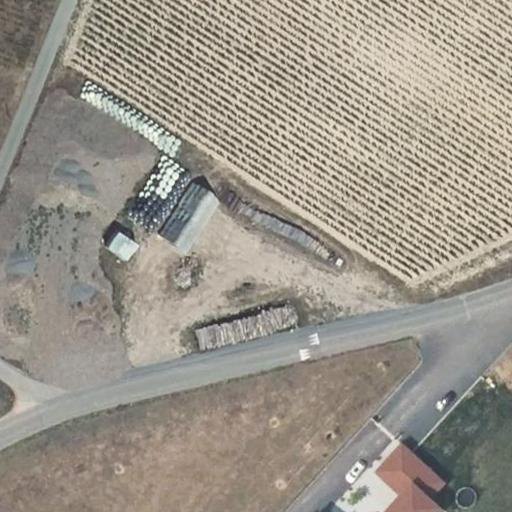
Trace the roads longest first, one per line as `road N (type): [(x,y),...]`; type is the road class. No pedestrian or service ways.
road 1 (unclassified): [(511,288),(399,325),(46,410)]
road 2 (residential): [(58,0),(0,150)]
